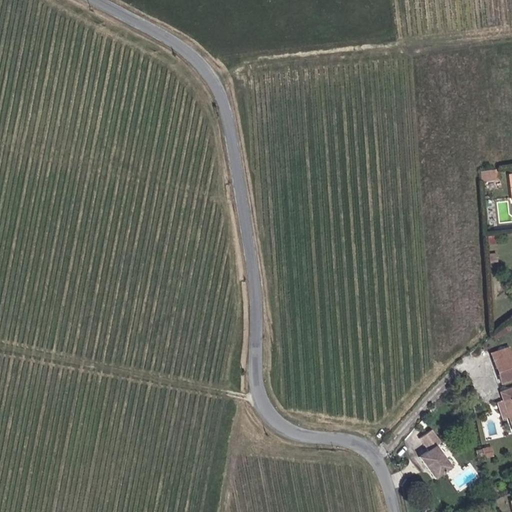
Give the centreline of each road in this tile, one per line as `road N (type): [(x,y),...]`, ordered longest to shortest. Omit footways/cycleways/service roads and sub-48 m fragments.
road 1 (unclassified): [(99,0),(177,43),(211,80),(230,127),(252,261),(261,401),(279,423),(356,443),(378,462),(388,511)]
road 2 (unknown): [(378,462),(460,366),(472,363),(491,383)]
